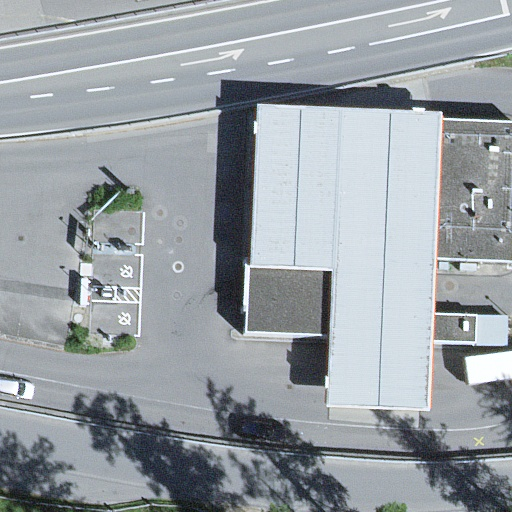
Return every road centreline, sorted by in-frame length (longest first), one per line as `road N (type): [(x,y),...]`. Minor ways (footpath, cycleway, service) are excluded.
road 1 (primary): [(511,3),(0,90)]
road 2 (tertiary): [(0,428),(406,483),(511,479)]
